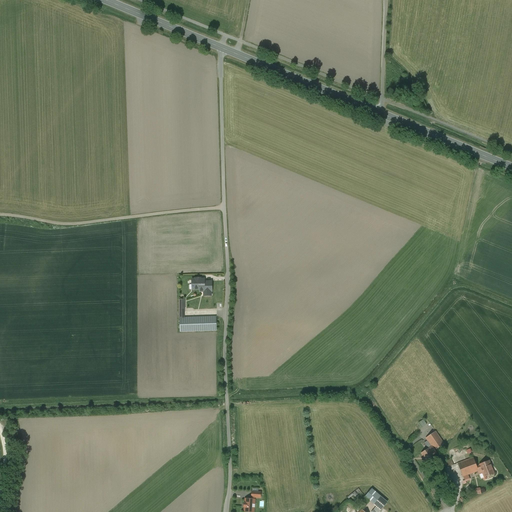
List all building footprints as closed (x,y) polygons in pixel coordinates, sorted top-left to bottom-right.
[(204,279),(201,279),(200,278),(195,278),(195,279),(192,280),(192,285),(193,285),(194,289),(199,289),(199,292),(200,292),(200,290),(206,290),(206,296),(204,296),(211,296),(211,292),(212,292),(212,282),(204,282),(204,279)] [(185,318),(180,318),(180,332),(216,331),(216,317),(185,318)] [(427,425),(423,419),(418,423),(422,428),(427,425)] [(444,444),(436,432),(426,438),(432,447),(429,449),(429,448),(421,453),(427,462),(435,458),(431,452),(434,450),(434,451),(444,444)] [(461,473),(459,474),(462,481),(470,478),(469,475),(478,471),(476,466),(473,457),(458,463),(461,473)] [(489,461),(476,466),(478,471),(480,471),(482,470),(484,477),(494,473),(489,461)] [(376,511),(379,511),(387,502),(372,489),(365,497),(376,506),(374,509),(376,511)] [(254,500),(245,499),(245,503),(244,503),(244,507),(245,507),(244,511),(252,511),(253,511),(254,507),(255,508),(255,504),(254,504),(254,500)]
